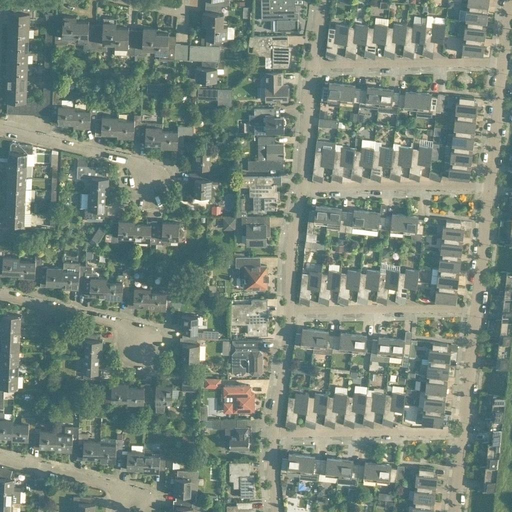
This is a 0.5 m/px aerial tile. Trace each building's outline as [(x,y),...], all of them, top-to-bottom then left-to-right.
[(260,0),(261,20),(267,19),(271,19),(271,30),(280,30),(288,30),(298,30),(298,28),(300,27),(301,25),(301,23),(300,21),(298,20),(298,18),(296,18),(296,4),(294,4),(293,0),(260,0)] [(381,1),(380,8),(388,9),(389,2),(381,1)] [(9,24),(29,25),(30,18),(34,18),(34,5),(11,4),(11,12),(9,11),(9,24)] [(460,9),(459,19),(468,20),(483,22),(487,22),(488,11),(487,11),(488,6),(485,6),(470,4),(469,9),(467,9),(467,10),(460,9)] [(203,12),(202,24),(223,25),(223,13),(221,12),(221,5),(206,5),(205,12),(203,12)] [(424,42),(423,48),(433,52),(435,41),(444,42),(445,32),(446,23),(433,22),(434,18),(432,16),(427,15),(427,17),(424,42)] [(67,36),(75,37),(76,20),(76,16),(63,16),(63,18),(56,17),(55,44),(67,44),(67,36)] [(413,27),(407,26),(405,42),(404,42),(404,48),(414,52),(415,41),(424,42),(427,17),(414,16),(413,27)] [(107,42),(115,42),(116,27),(117,17),(103,17),(104,17),(104,22),(103,22),(103,27),(96,26),(96,23),(95,50),(106,50),(107,42)] [(375,27),(368,26),(366,43),(365,49),(375,53),(375,52),(377,42),(385,43),(387,26),(388,26),(388,19),(376,17),(375,27)] [(84,49),(95,50),(96,23),(95,26),(89,26),(89,21),(76,20),(75,37),(75,41),(84,41),(84,49)] [(459,36),(466,36),(481,38),(485,38),(486,27),(483,27),(483,22),(468,20),(467,25),(460,25),(459,36)] [(394,27),(388,26),(387,26),(385,43),(384,49),(395,52),(396,41),(404,42),(405,42),(407,26),(407,24),(394,22),(394,27)] [(348,27),(349,27),(349,25),(336,23),(336,28),(329,27),(326,50),(337,53),(338,42),(346,43),(347,43),(348,27)] [(355,27),(349,27),(348,27),(347,43),(346,43),(346,49),(356,53),(357,42),(366,43),(368,26),(368,24),(356,23),(355,27)] [(8,37),(29,38),(29,25),(9,24),(8,37)] [(207,25),(206,44),(224,45),(224,46),(230,46),(231,38),(227,38),(227,25),(223,25),(207,24),(207,25)] [(115,42),(115,47),(128,48),(127,54),(135,54),(135,46),(136,30),(129,29),(129,27),(116,27),(115,42)] [(147,48),(155,49),(156,32),(156,28),(143,28),(143,30),(136,30),(135,46),(135,54),(147,55),(147,48)] [(155,49),(155,53),(161,53),(160,58),(167,58),(175,58),(175,43),(176,36),(169,35),(169,33),(156,32),(155,49)] [(288,35),(278,35),(250,35),(249,45),(253,45),(252,53),(273,56),(273,67),(290,67),(292,51),(288,50),(288,35)] [(481,38),(466,36),(466,42),(463,41),(462,52),(483,54),(484,43),(481,43),(481,38)] [(8,50),(28,51),(29,38),(8,37),(8,50)] [(224,45),(206,44),(190,44),(189,59),(202,59),(215,60),(219,60),(220,45),(224,46),(224,45)] [(7,62),(28,63),(28,51),(8,50),(7,62)] [(196,66),(196,79),(216,80),(217,67),(215,67),(215,60),(202,59),(202,66),(196,66)] [(7,75),(27,76),(28,63),(7,62),(7,75)] [(282,72),(272,72),(266,72),(266,85),(266,100),(288,99),(288,97),(290,97),(290,87),(288,87),(288,84),(282,84),(282,72)] [(6,88),(26,89),(27,76),(7,75),(6,88)] [(340,106),(341,100),(342,83),(329,82),(329,87),(323,87),(321,100),(327,100),(328,104),(340,106)] [(341,100),(360,102),(361,89),(355,88),(355,84),(342,83),(341,100)] [(360,102),(359,106),(378,108),(381,87),(367,86),(367,89),(361,89),(360,102)] [(397,114),(398,106),(399,93),(393,92),(394,89),(381,87),(378,108),(378,111),(397,114)] [(19,101),(25,101),(26,101),(26,89),(6,88),(5,101),(7,101),(13,101),(19,101)] [(198,88),(198,98),(218,99),(218,88),(198,88)] [(52,115),(52,125),(58,125),(58,122),(74,122),(74,105),(62,105),(62,99),(58,99),(59,96),(56,96),(56,91),(53,90),(52,108),(52,115)] [(178,90),(177,110),(191,110),(192,91),(178,90)] [(398,106),(417,108),(419,91),(410,90),(406,90),(405,93),(399,93),(398,106)] [(419,91),(417,108),(416,116),(431,117),(432,114),(432,110),(436,110),(438,97),(431,96),(432,93),(419,91)] [(438,93),(438,97),(436,110),(443,111),(445,94),(438,93)] [(455,112),(458,113),(473,114),(477,115),(478,104),(474,103),(475,97),(460,96),(459,102),(457,101),(455,112)] [(74,122),(74,125),(91,126),(91,121),(96,121),(97,118),(97,104),(90,103),(90,109),(75,108),(75,106),(74,105),(74,122)] [(262,108),(254,108),(255,123),(255,134),(266,134),(266,131),(274,131),(284,131),(284,128),(284,124),(286,123),(286,119),(284,118),(284,116),(280,116),(274,116),(274,113),(272,113),(272,108),(262,108)] [(350,112),(349,121),(357,121),(358,113),(350,112)] [(455,117),(454,128),(475,130),(476,120),(472,119),(473,114),(458,113),(457,118),(455,117)] [(134,131),(139,131),(140,128),(141,122),(141,114),(134,114),(134,119),(119,119),(118,128),(118,133),(117,136),(134,137),(134,131)] [(96,128),(95,135),(96,135),(102,135),(102,132),(118,133),(118,128),(119,119),(119,116),(101,115),(101,118),(97,118),(96,121),(96,128)] [(319,117),(319,118),(318,125),(337,127),(338,120),(327,118),(319,117)] [(139,131),(139,146),(145,146),(145,143),(161,144),(162,129),(162,126),(162,123),(141,122),(140,128),(139,131)] [(161,144),(161,147),(178,147),(178,141),(184,142),(184,134),(184,125),(178,124),(178,128),(178,130),(162,129),(161,144)] [(194,125),(184,125),(184,134),(193,134),(194,125)] [(448,144),(452,144),(473,146),(474,136),(471,135),(471,130),(475,131),(475,130),(454,128),(456,129),(456,134),(449,133),(448,144)] [(275,136),(265,136),(258,136),(258,144),(267,144),(267,159),(248,160),(248,170),(269,170),(269,168),(284,168),(283,158),(284,158),(284,155),(284,153),(284,143),(275,144),(275,136)] [(374,149),(375,141),(375,140),(362,139),(361,150),(355,149),(355,147),(353,166),(352,166),(352,172),(362,175),(363,165),(372,166),(374,149)] [(335,148),(336,144),(336,142),(317,140),(315,150),(313,173),(323,176),(325,165),(333,166),(335,148)] [(375,141),(374,149),(372,166),(371,172),(381,175),(383,164),(391,165),(393,147),(381,146),(381,142),(375,141)] [(10,152),(9,164),(27,165),(29,165),(34,165),(34,153),(32,153),(33,145),(19,144),(20,143),(12,142),(11,144),(10,152),(9,152),(10,152)] [(394,143),(393,147),(391,165),(390,172),(401,175),(402,164),(410,165),(411,165),(413,147),(400,145),(401,144),(394,143)] [(336,144),(335,148),(333,166),(332,172),(343,176),(344,165),(352,166),(353,166),(355,147),(342,146),(342,145),(336,144)] [(451,150),(450,160),(471,163),(473,152),(469,152),(470,146),(473,147),(473,146),(452,144),(452,145),(454,145),(454,150),(451,150)] [(413,147),(411,165),(410,165),(410,171),(420,175),(420,174),(421,164),(430,165),(432,146),(420,145),(419,149),(413,149),(413,147)] [(198,167),(198,173),(209,173),(209,174),(214,174),(215,164),(209,163),(210,151),(193,150),(193,166),(198,167)] [(92,178),(91,192),(91,193),(106,193),(109,193),(109,176),(103,176),(104,167),(96,166),(87,166),(87,159),(78,158),(77,177),(92,178)] [(471,163),(450,160),(450,161),(453,161),(452,166),(450,166),(448,177),(470,179),(471,168),(467,168),(468,163),(471,163)] [(8,176),(27,177),(27,172),(28,172),(29,165),(27,165),(9,164),(8,176)] [(429,178),(440,181),(442,175),(430,171),(429,178)] [(192,172),(192,178),(195,179),(195,183),(194,195),(211,196),(211,195),(213,195),(214,194),(215,188),(213,187),(211,187),(212,183),(220,183),(220,174),(214,174),(209,174),(209,173),(198,173),(192,172)] [(8,176),(8,188),(26,189),(27,177),(8,176)] [(257,176),(239,176),(239,185),(249,185),(251,185),(251,195),(255,195),(255,211),(265,211),(265,209),(277,209),(277,204),(278,204),(278,201),(277,201),(277,197),(276,197),(275,184),(281,184),(281,176),(257,176)] [(7,200),(30,201),(31,189),(26,189),(8,188),(7,200)] [(85,215),(85,217),(87,217),(102,218),(102,215),(107,215),(107,209),(105,209),(106,193),(91,193),(91,192),(89,192),(88,208),(86,208),(85,215)] [(7,200),(7,212),(25,213),(30,213),(30,201),(7,200)] [(212,205),(211,214),(220,214),(221,206),(212,205)] [(314,221),(327,223),(329,206),(321,205),(319,209),(315,208),(315,210),(309,210),(307,233),(313,233),(314,221)] [(326,223),(326,227),(338,229),(338,230),(346,231),(346,225),(348,212),(342,211),(342,208),(342,207),(341,207),(337,207),(329,206),(327,223),(326,223)] [(346,225),(346,231),(352,232),(352,225),(365,227),(367,210),(359,209),(355,209),(354,209),(354,210),(354,212),(348,212),(346,225)] [(384,229),(386,216),(380,215),(380,212),(367,210),(365,227),(380,229),(384,229)] [(6,224),(24,225),(31,225),(31,213),(30,213),(25,213),(7,212),(6,224)] [(384,229),(404,231),(405,214),(392,213),(392,216),(386,216),(384,229)] [(405,214),(404,231),(411,232),(412,239),(422,240),(424,220),(418,219),(418,216),(405,214)] [(262,216),(242,216),(242,217),(244,217),(244,232),(247,232),(247,244),(256,244),(256,246),(263,246),(263,244),(267,244),(266,231),(270,231),(270,224),(261,224),(260,216),(262,216)] [(224,229),(236,229),(236,217),(224,217),(224,229)] [(119,236),(134,237),(135,223),(135,220),(119,219),(119,225),(113,225),(112,242),(119,242),(119,236)] [(443,224),(442,235),(463,237),(464,227),(461,226),(462,220),(446,219),(446,225),(443,224)] [(150,243),(156,243),(156,238),(157,238),(157,226),(157,221),(151,221),(151,224),(135,223),(134,237),(134,240),(151,240),(150,243)] [(156,238),(156,243),(163,244),(170,244),(171,238),(178,239),(178,236),(182,236),(184,234),(184,229),(182,227),(179,227),(179,222),(163,221),(163,227),(157,226),(157,238),(156,238)] [(92,237),(98,241),(105,229),(100,225),(92,237)] [(307,233),(306,240),(314,241),(317,242),(318,234),(313,233),(307,233)] [(442,240),(440,251),(462,253),(463,243),(459,242),(460,237),(463,238),(463,237),(442,235),(444,236),(444,241),(442,240)] [(0,275),(3,276),(3,274),(3,272),(7,272),(19,273),(19,259),(20,259),(20,256),(4,256),(5,246),(0,245),(0,275)] [(440,257),(439,267),(460,269),(461,259),(457,258),(458,253),(462,254),(462,253),(440,251),(443,252),(442,257),(440,257)] [(36,272),(41,272),(41,269),(42,269),(43,255),(36,254),(36,260),(20,259),(19,259),(19,273),(19,276),(36,277),(36,272)] [(260,256),(250,256),(236,256),(236,266),(240,266),(240,277),(245,277),(245,288),(248,288),(248,289),(254,289),(254,287),(259,287),(259,289),(265,289),(265,287),(267,287),(267,265),(260,265),(260,256)] [(79,282),(85,282),(86,265),(79,265),(80,263),(64,262),(64,267),(63,267),(63,284),(63,287),(79,287),(79,282)] [(381,262),(380,270),(378,288),(377,294),(387,298),(389,287),(397,288),(399,270),(387,268),(387,264),(386,263),(381,262)] [(302,273),(300,296),(310,299),(311,288),(320,289),(322,273),(322,271),(321,271),(322,264),(310,263),(310,269),(309,274),(302,273)] [(91,294),(106,294),(107,281),(107,278),(99,278),(99,275),(98,273),(96,272),(91,272),(91,265),(86,265),(85,282),(84,296),(91,296),(91,294)] [(41,272),(41,286),(47,286),(47,283),(63,284),(63,267),(48,266),(42,266),(42,269),(41,269),(41,272)] [(432,267),(431,283),(437,283),(439,284),(458,286),(459,275),(456,275),(456,269),(460,270),(460,269),(439,267),(432,267)] [(361,270),(359,289),(358,289),(358,295),(368,298),(369,287),(378,288),(380,270),(368,268),(367,273),(361,272),(361,270)] [(400,270),(399,270),(397,288),(396,294),(407,298),(408,287),(417,288),(419,269),(406,268),(406,272),(400,272),(400,270)] [(328,273),(322,273),(320,289),(319,295),(329,299),(331,288),(339,289),(341,270),(329,269),(328,273)] [(342,270),(341,270),(339,289),(338,295),(349,299),(350,288),(358,289),(359,289),(361,270),(348,269),(348,273),(342,272),(342,270)] [(506,279),(504,296),(511,296),(511,272),(502,271),(501,272),(503,279),(506,279)] [(106,294),(106,297),(123,298),(123,292),(129,292),(129,291),(129,276),(130,272),(123,272),(123,274),(118,274),(118,281),(107,281),(106,294)] [(458,286),(437,283),(437,284),(439,284),(439,289),(436,289),(435,300),(456,302),(457,291),(454,291),(454,286),(458,286)] [(150,305),(150,308),(166,309),(166,303),(172,303),(173,297),(173,287),(166,286),(159,286),(159,291),(151,291),(150,291),(150,305)] [(134,304),(150,305),(150,291),(151,291),(151,288),(134,287),(134,291),(129,291),(129,292),(128,307),(134,307),(134,304)] [(503,303),(501,319),(501,320),(511,320),(511,296),(504,296),(499,295),(499,296),(501,303),(503,303)] [(253,304),(232,304),(231,323),(253,323),(253,334),(267,334),(267,317),(264,317),(264,311),(267,311),(267,299),(253,299),(253,304)] [(181,314),(181,332),(183,332),(186,332),(186,337),(197,338),(203,338),(203,332),(197,331),(198,315),(198,307),(185,306),(185,315),(181,314)] [(3,315),(2,326),(21,327),(21,315),(3,314),(2,315),(3,315)] [(501,327),(499,343),(499,344),(511,345),(511,341),(511,320),(501,320),(501,319),(496,319),(496,320),(498,327),(501,327)] [(2,338),(20,339),(21,327),(2,326),(2,338)] [(301,344),(314,346),(316,329),(303,328),(302,333),(296,333),(294,346),(301,346),(301,344)] [(314,346),(313,352),(332,354),(332,348),(333,348),(334,335),(328,334),(329,330),(324,330),(316,329),(314,346)] [(204,338),(218,338),(219,331),(204,330),(204,338)] [(333,348),(352,350),(354,333),(341,332),(340,335),(334,335),(333,348)] [(85,340),(85,355),(98,356),(98,357),(102,357),(102,340),(97,340),(97,334),(80,333),(80,339),(85,340)] [(373,339),(367,338),(367,335),(354,333),(352,350),(371,352),(373,339)] [(389,361),(390,354),(392,337),(379,336),(378,339),(373,339),(371,352),(370,359),(389,361)] [(180,337),(180,344),(183,344),(182,359),(180,359),(180,366),(196,367),(196,360),(199,360),(200,344),(197,344),(197,338),(186,337),(180,337)] [(392,337),(390,354),(403,355),(402,366),(408,366),(409,356),(410,353),(411,343),(405,342),(405,340),(405,339),(404,339),(400,338),(392,337)] [(2,339),(1,350),(20,351),(20,339),(2,338),(2,339)] [(262,339),(252,339),(232,339),(233,342),(236,345),(236,350),(233,353),(233,374),(242,374),(245,371),(245,366),(243,366),(240,364),(240,358),(246,358),(249,361),(249,371),(252,374),(260,374),(263,371),(263,364),(264,363),(264,359),(263,358),(263,353),(260,350),(263,347),(262,339)] [(431,341),(429,358),(450,360),(451,350),(448,349),(448,343),(431,341)] [(499,344),(499,343),(494,343),(495,351),(498,351),(496,367),(491,367),(491,368),(509,370),(511,345),(499,344)] [(1,362),(19,363),(20,351),(1,350),(1,362)] [(98,356),(85,355),(82,355),(81,372),(84,372),(84,378),(101,379),(101,372),(98,372),(98,357),(98,356)] [(428,363),(427,374),(448,376),(449,366),(446,365),(446,360),(450,361),(450,360),(429,358),(431,359),(431,364),(428,363)] [(1,363),(0,374),(19,375),(19,363),(1,362),(0,363),(1,363)] [(292,363),(292,364),(292,371),(311,373),(312,365),(302,364),(295,364),(292,363)] [(182,386),(194,386),(198,387),(199,374),(183,373),(182,386)] [(19,375),(0,374),(0,385),(0,386),(18,387),(19,375)] [(421,379),(420,390),(446,392),(448,382),(444,381),(445,376),(448,377),(448,376),(427,374),(429,375),(429,380),(421,379)] [(201,378),(200,385),(204,386),(204,387),(221,388),(221,378),(205,377),(205,378),(201,378)] [(112,400),(127,400),(128,400),(128,386),(129,386),(129,383),(112,383),(112,388),(106,388),(106,405),(112,405),(112,400)] [(144,401),(149,401),(150,401),(150,389),(151,384),(144,384),(144,387),(129,386),(128,386),(128,400),(127,400),(127,403),(144,404),(144,401)] [(150,401),(149,401),(149,407),(156,407),(156,412),(164,412),(164,401),(172,401),(173,384),(156,384),(156,390),(150,389),(150,401)] [(245,410),(245,413),(251,413),(251,410),(254,410),(254,392),(251,392),(250,384),(224,385),(225,393),(234,393),(234,402),(225,402),(225,411),(245,410)] [(367,388),(367,393),(365,411),(364,411),(364,417),(374,421),(375,410),(384,411),(386,392),(374,391),(374,389),(367,388)] [(425,396),(424,406),(445,409),(446,398),(442,398),(443,392),(446,393),(446,392),(420,390),(428,391),(427,396),(425,396)] [(348,393),(347,393),(345,412),(344,418),(355,421),(356,410),(364,411),(365,411),(367,393),(354,391),(354,396),(347,395),(348,393)] [(386,392),(384,411),(383,417),(393,421),(395,410),(404,411),(406,392),(393,391),(393,395),(386,394),(386,392)] [(307,412),(309,394),(296,392),(296,397),(289,396),(286,419),(297,422),(298,411),(306,412),(307,412)] [(309,394),(307,412),(306,412),(306,418),(316,422),(317,411),(326,412),(328,393),(325,393),(316,392),(315,396),(309,396),(309,394)] [(328,393),(326,412),(325,418),(335,421),(336,411),(345,412),(347,393),(335,392),(334,396),(328,395),(328,393)] [(492,402),(491,418),(491,419),(503,420),(506,396),(488,394),(488,395),(490,402),(492,402)] [(445,409),(424,406),(423,407),(426,407),(425,412),(417,411),(416,422),(443,425),(444,414),(440,414),(441,409),(445,409)] [(0,435),(12,436),(13,423),(13,419),(5,419),(5,413),(4,411),(0,410),(0,435)] [(12,436),(12,439),(29,440),(29,435),(34,435),(34,433),(35,433),(35,418),(35,417),(21,416),(21,424),(13,423),(12,436)] [(490,426),(488,442),(501,444),(503,420),(491,419),(491,418),(485,418),(487,426),(490,426)] [(237,427),(237,419),(213,419),(213,420),(213,427),(213,428),(225,428),(226,440),(230,440),(230,448),(237,448),(240,451),(245,451),(247,448),(249,448),(249,439),(251,439),(251,427),(237,427)] [(55,446),(55,450),(72,450),(72,445),(77,445),(78,443),(79,433),(79,429),(79,426),(76,426),(65,425),(65,431),(57,430),(57,433),(56,433),(55,446)] [(40,446),(55,446),(56,433),(57,433),(57,430),(40,429),(40,433),(35,433),(34,433),(34,435),(33,449),(40,449),(40,446)] [(77,445),(77,460),(83,460),(84,456),(99,457),(100,444),(101,441),(88,440),(88,433),(79,433),(78,443),(77,445)] [(193,435),(183,435),(183,445),(193,445),(193,435)] [(116,456),(121,456),(121,454),(122,454),(123,439),(122,439),(117,438),(116,438),(116,444),(100,444),(99,457),(99,460),(116,461),(116,456)] [(487,450),(486,466),(485,466),(498,468),(501,444),(488,442),(483,442),(485,450),(487,450)] [(144,451),(143,468),(143,471),(159,472),(160,466),(165,467),(166,450),(144,449),(144,451)] [(127,467),(143,468),(144,451),(127,450),(127,454),(122,454),(121,454),(121,456),(121,470),(127,470),(127,467)] [(282,458),(281,471),(287,471),(287,474),(300,476),(302,454),(289,453),(288,458),(282,458)] [(168,454),(167,466),(179,467),(179,455),(168,454)] [(300,476),(299,478),(319,480),(319,473),(321,460),(315,459),(315,455),(302,454),(300,476)] [(338,475),(340,458),(327,457),(327,460),(321,460),(319,473),(338,475)] [(338,475),(337,482),(357,485),(358,477),(359,464),(353,463),(353,460),(340,458),(338,475)] [(250,461),(240,462),(229,462),(230,481),(234,481),(234,487),(241,487),(241,497),(254,496),(254,495),(255,495),(255,486),(254,486),(254,475),(248,475),(248,472),(250,472),(250,461)] [(365,464),(359,464),(358,477),(377,479),(378,462),(365,461),(365,464)] [(392,464),(378,462),(377,479),(396,481),(396,480),(396,478),(397,472),(397,468),(391,467),(392,464)] [(480,465),(480,466),(482,473),(485,474),(483,488),(483,490),(483,491),(494,492),(496,492),(498,468),(485,466),(486,466),(480,465)] [(0,489),(14,490),(14,478),(15,470),(3,467),(3,477),(0,476),(0,489)] [(416,472),(415,483),(436,485),(437,475),(434,474),(435,468),(419,467),(419,473),(416,472)] [(175,477),(174,494),(179,495),(179,500),(196,501),(196,495),(197,474),(197,471),(177,470),(177,478),(175,477)] [(35,479),(34,491),(39,491),(44,492),(45,479),(39,479),(35,479)] [(415,488),(413,499),(435,501),(436,491),(432,490),(433,485),(436,486),(436,485),(415,483),(418,484),(417,489),(415,488)] [(20,502),(21,502),(21,490),(14,490),(0,489),(0,501),(19,502),(20,502)] [(79,503),(78,511),(95,511),(96,503),(90,503),(90,497),(74,496),(73,503),(79,503)] [(412,511),(433,511),(434,507),(430,506),(431,501),(435,502),(435,501),(413,499),(416,500),(416,501),(415,505),(413,505),(412,511)] [(196,501),(179,500),(174,500),(173,507),(176,507),(175,511),(192,511),(193,510),(203,510),(204,501),(196,501)] [(0,511),(19,511),(20,507),(20,502),(19,502),(0,501),(0,511)] [(255,511),(255,509),(252,509),(252,501),(236,502),(237,506),(228,506),(227,511),(255,511)]
